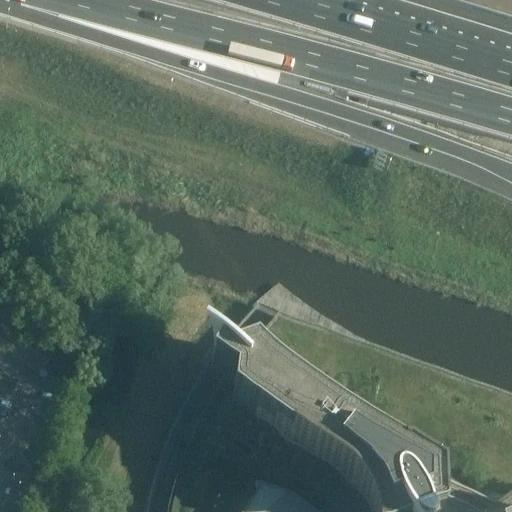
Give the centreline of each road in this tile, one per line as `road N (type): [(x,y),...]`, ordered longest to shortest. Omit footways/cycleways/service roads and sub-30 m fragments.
road 1 (motorway): [(38,0),(298,114),(511,180)]
road 2 (motorway): [(66,0),(511,122)]
road 3 (motorway): [(145,0),(511,57)]
